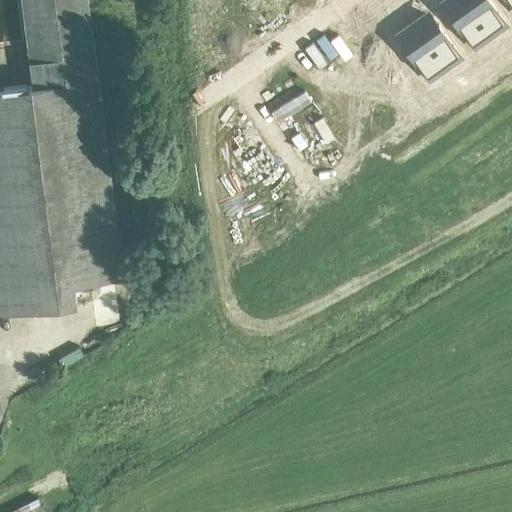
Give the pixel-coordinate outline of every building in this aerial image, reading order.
[(23,0),(33,79),(97,71),(88,0),(23,0)] [(445,0),(443,2),(458,24),(459,23),(472,42),(490,29),(493,33),(502,27),(507,24),(489,0),(445,0)] [(418,19),(397,34),(413,56),(414,55),(427,74),(445,61),(448,65),(456,59),(457,60),(462,56),(439,24),(438,25),(433,17),(422,24),(418,19)] [(99,75),(0,87),(0,310),(78,300),(75,280),(124,274),(99,75)] [(307,87),(273,107),(279,116),(313,96),(307,87)] [(44,511),(38,498),(6,511),(44,511)]
